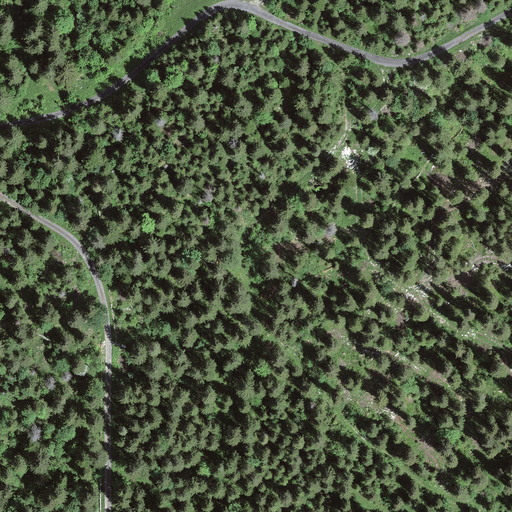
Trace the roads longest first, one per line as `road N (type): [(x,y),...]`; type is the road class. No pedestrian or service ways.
road 1 (track): [(0,124),(93,101),(224,4),(396,62),(428,55),(511,9)]
road 2 (track): [(108,511),(109,350),(100,284),(75,241),(0,194)]
